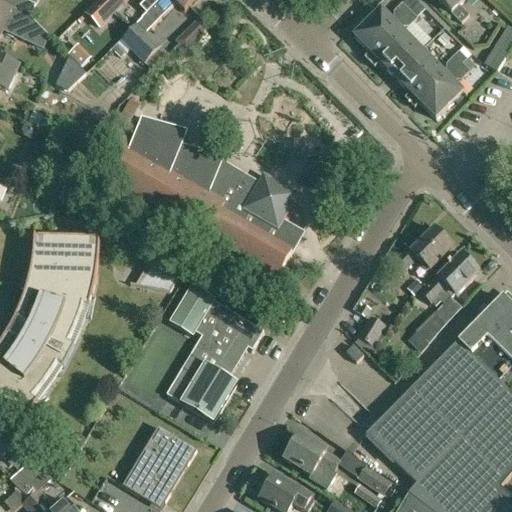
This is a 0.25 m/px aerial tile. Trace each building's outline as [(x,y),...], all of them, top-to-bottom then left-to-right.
[(0,37),(3,31),(42,50),(49,36),(30,18),(35,7),(19,0),(2,0),(0,5),(0,37)] [(100,0),(85,15),(100,29),(128,0),(100,0)] [(162,0),(150,13),(142,21),(143,21),(138,25),(120,43),(144,66),(152,73),(168,57),(162,49),(162,48),(146,33),(151,29),(152,30),(176,5),(186,14),(199,0),(162,0)] [(150,13),(162,0),(144,0),(141,3),(150,13)] [(466,0),(435,0),(461,25),(469,18),(459,8),(466,0)] [(353,38),(435,121),(463,94),(453,84),(455,81),(461,81),(469,73),(462,66),(466,62),(458,54),(446,66),(446,72),(443,74),(400,31),(403,29),(409,29),(417,20),(402,5),(394,13),(394,19),(391,22),(381,12),(353,38)] [(484,66),(497,74),(511,49),(511,31),(507,29),(484,66)] [(0,85),(9,90),(21,64),(0,54),(0,85)] [(102,175),(207,236),(277,279),(291,255),(290,255),(302,235),(281,223),(296,198),(264,179),(259,187),(234,173),(233,175),(220,167),(223,161),(181,149),(186,136),(144,122),(132,149),(121,143),(102,175)] [(92,174),(70,164),(56,194),(63,197),(81,204),(92,174)] [(453,249),(434,231),(415,250),(412,247),(393,266),(402,274),(416,260),(429,273),(453,249)] [(31,268),(96,277),(98,265),(99,253),(99,240),(38,239),(38,240),(35,240),(35,238),(34,238),(33,248),(33,258),(31,268)] [(181,273),(153,256),(136,285),(169,293),(181,273)] [(438,279),(425,292),(420,297),(431,308),(432,306),(436,309),(440,304),(444,307),(445,308),(452,301),(455,296),(457,297),(478,275),(461,258),(439,280),(438,279)] [(27,287),(24,297),(80,314),(83,306),(89,308),(92,296),(94,287),(96,277),(31,268),(29,277),(27,287)] [(181,372),(167,397),(182,406),(214,426),(237,387),(236,387),(234,390),(222,382),(224,378),(229,372),(243,348),(253,354),(265,335),(213,303),(215,301),(192,288),(170,326),(192,339),(194,335),(201,339),(194,350),(181,372)] [(80,314),(24,297),(21,307),(16,318),(11,328),(69,358),(75,348),(69,344),(73,334),(77,324),(80,314)] [(409,497),(400,511),(511,511),(511,499),(502,490),(511,478),(511,304),(506,298),(504,300),(495,309),(462,342),(368,439),(417,487),(409,497)] [(447,326),(436,315),(435,315),(415,335),(428,348),(447,326)] [(372,350),(386,329),(371,320),(358,341),(372,350)] [(0,346),(0,366),(37,395),(45,385),(51,375),(58,365),(64,369),(69,358),(11,328),(5,339),(0,346)] [(364,358),(353,348),(346,355),(356,366),(364,358)] [(37,395),(0,366),(0,407),(18,426),(25,419),(31,412),(39,403),(34,399),(37,395)] [(143,491),(165,504),(166,505),(198,452),(159,429),(128,482),(143,491)] [(285,462),(311,477),(308,482),(327,493),(337,477),(333,475),(340,464),(325,456),(327,454),(300,437),(285,462)] [(31,500),(40,511),(73,511),(64,501),(56,508),(51,502),(48,505),(39,494),(52,481),(29,467),(11,483),(28,502),(31,500)] [(384,499),(384,498),(393,485),(366,469),(358,482),(380,496),(378,499),(360,488),(355,496),(373,508),(378,501),(382,503),(384,499)] [(303,511),(310,511),(316,503),(301,494),(302,493),(274,477),(260,502),(277,511),(290,511),(293,506),(303,511)] [(40,511),(31,500),(28,502),(22,508),(25,511),(40,511)] [(349,511),(334,503),(329,511),(349,511)]
